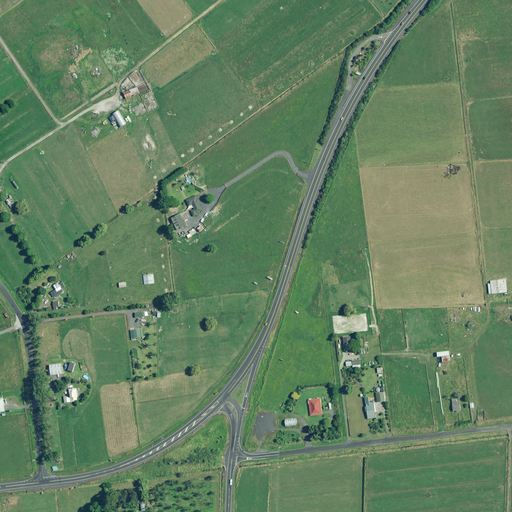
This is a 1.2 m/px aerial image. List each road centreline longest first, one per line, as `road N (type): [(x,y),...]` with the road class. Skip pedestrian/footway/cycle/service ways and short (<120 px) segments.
road 1 (primary): [(261,342),(334,138),(377,59),(422,0)]
road 2 (unclassified): [(232,455),(511,426)]
road 3 (unclassified): [(43,482),(27,337),(0,284)]
road 4 (primary): [(43,482),(133,461),(217,401)]
